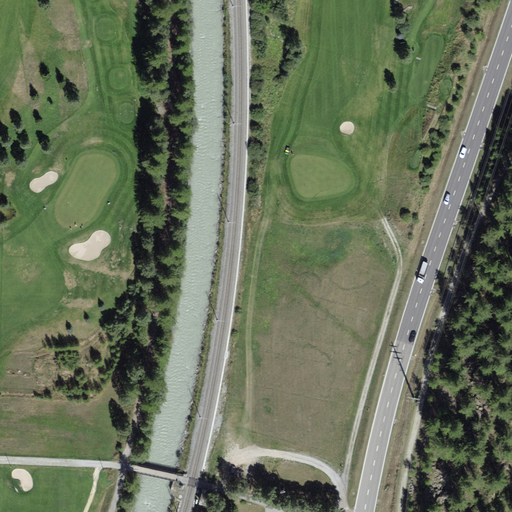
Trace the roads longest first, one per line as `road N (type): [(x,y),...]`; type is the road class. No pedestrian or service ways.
road 1 (secondary): [(511,22),(412,316),(364,511)]
road 2 (track): [(121,465),(155,333),(175,108),(167,0)]
road 3 (track): [(397,511),(449,297),(511,161)]
road 4 (track): [(340,511),(399,261)]
road 5 (track): [(121,465),(309,511)]
road 6 (track): [(234,457),(314,462),(328,469),(341,496)]
road 7 (track): [(121,465),(0,459)]
